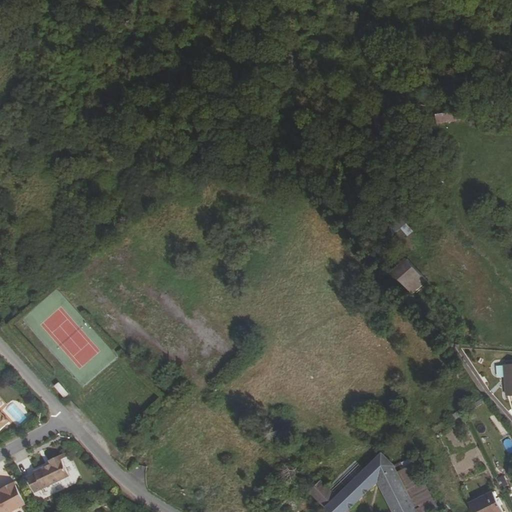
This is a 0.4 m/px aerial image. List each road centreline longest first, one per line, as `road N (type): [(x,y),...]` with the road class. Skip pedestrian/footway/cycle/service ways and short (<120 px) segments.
road 1 (track): [(205,385),(308,483)]
road 2 (residential): [(169,511),(66,423)]
